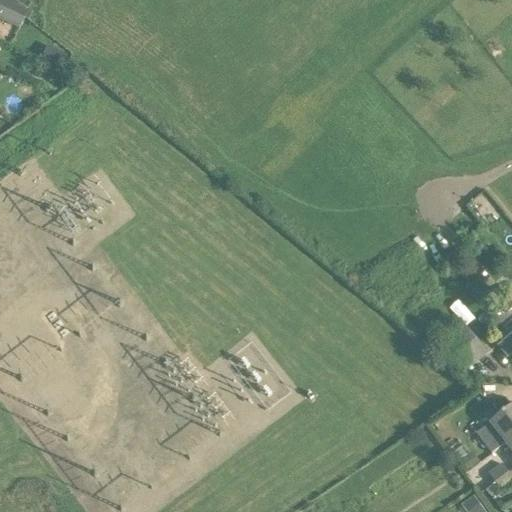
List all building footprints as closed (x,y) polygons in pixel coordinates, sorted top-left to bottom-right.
[(9,0),(0,0),(0,8),(23,19),(27,10),(9,0)] [(0,22),(18,30),(23,19),(0,8),(0,22)] [(66,57),(46,47),(39,59),(60,69),(66,57)] [(486,250),(494,244),(485,234),(478,240),(486,250)] [(511,288),(503,295),(511,306),(511,288)] [(494,303),(505,316),(511,309),(511,306),(503,295),(494,303)] [(440,347),(464,374),(488,355),(464,327),(440,347)] [(511,334),(496,348),(507,360),(511,355),(511,334)] [(497,434),(505,445),(511,439),(511,407),(489,425),(490,426),(477,436),(484,444),(497,434)] [(480,466),(472,455),(457,466),(466,477),(480,466)] [(508,474),(501,465),(488,476),(495,485),(508,474)] [(511,479),(508,474),(495,485),(502,494),(511,486),(511,479)] [(484,511),(474,498),(461,507),(464,511),(484,511)]
